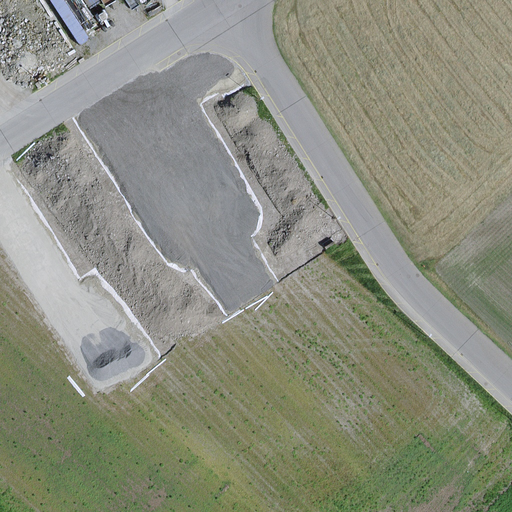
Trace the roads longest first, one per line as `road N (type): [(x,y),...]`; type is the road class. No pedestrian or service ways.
road 1 (residential): [(229,3),(391,253),(433,306),(511,380)]
road 2 (unclassified): [(229,3),(0,145)]
